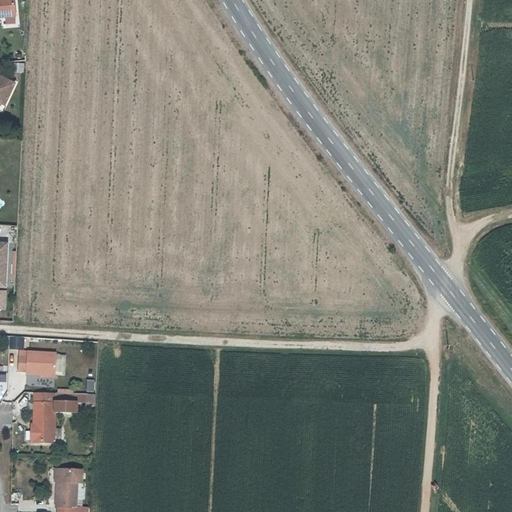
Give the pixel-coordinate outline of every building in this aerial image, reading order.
[(0,0),(0,16),(17,15),(16,0),(0,0)] [(23,73),(24,63),(15,62),(14,72),(23,73)] [(0,97),(1,94),(11,98),(18,83),(0,74),(0,97)] [(0,100),(8,104),(11,98),(1,94),(0,97),(0,100)] [(30,366),(30,368),(58,368),(59,352),(30,352),(30,357),(21,357),(20,365),(30,366)] [(94,392),(95,380),(85,380),(85,392),(94,392)] [(98,404),(99,396),(88,395),(88,401),(91,404),(98,404)] [(57,404),(37,404),(36,424),(36,431),(32,430),(31,444),(56,444),(56,414),(72,414),(73,404),(57,404)] [(81,470),(60,469),(60,483),(58,483),(57,508),(60,508),(76,508),(77,483),(81,483),(81,470)]
